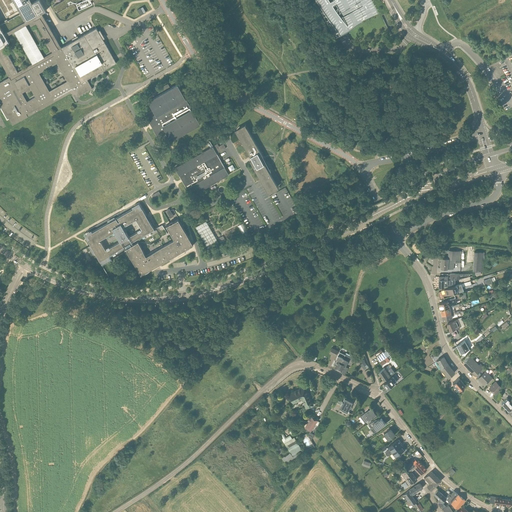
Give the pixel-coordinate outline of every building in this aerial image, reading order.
[(0,60),(9,77),(0,82),(0,94),(1,97),(0,97),(0,101),(8,116),(13,125),(28,117),(39,110),(71,92),(73,94),(75,93),(77,96),(79,97),(80,95),(82,95),(83,93),(85,93),(86,91),(88,92),(89,90),(91,90),(92,87),(88,80),(117,63),(103,39),(101,40),(97,32),(98,31),(96,27),(78,38),(73,41),(61,47),(42,13),(46,11),(39,0),(37,0),(32,3),(30,0),(13,0),(21,13),(0,25),(0,60)] [(93,0),(95,3),(100,0),(63,0),(53,6),(56,11),(58,10),(58,11),(57,12),(60,17),(77,8),(75,5),(76,4),(79,9),(92,4),(90,0),(93,0)] [(314,0),(334,37),(342,33),(379,14),(371,0),(314,0)] [(171,141),(200,124),(178,84),(148,101),(153,110),(145,115),(150,124),(152,123),(153,124),(153,125),(151,126),(158,137),(166,132),(171,141)] [(265,163),(266,162),(264,158),(245,125),(241,127),(235,130),(252,160),(250,161),(269,194),(280,187),(279,188),(265,163)] [(229,175),(216,153),(213,146),(175,168),(191,196),(229,175)] [(141,242),(164,229),(162,225),(154,230),(148,218),(147,217),(142,208),(140,209),(138,206),(87,234),(89,238),(87,239),(91,246),(93,249),(99,261),(121,248),(123,247),(125,246),(141,275),(152,268),(193,245),(178,219),(166,225),(174,240),(163,246),(163,245),(146,255),(138,241),(133,244),(132,242),(138,239),(139,239),(141,242)] [(208,250),(219,244),(206,221),(196,227),(208,250)] [(244,223),(239,225),(243,234),(248,231),(244,223)] [(460,260),(461,251),(449,250),(448,258),(441,258),(440,268),(454,269),(454,262),(460,263),(460,260)] [(459,279),(459,274),(450,274),(450,277),(448,277),(439,277),(439,288),(443,288),(447,287),(447,285),(451,285),(451,284),(457,284),(457,279),(459,279)] [(444,290),(439,292),(439,295),(439,297),(451,293),(452,296),(458,294),(457,291),(471,287),(476,286),(474,280),(464,283),(455,285),(444,289),(444,290)] [(454,307),(453,305),(457,304),(455,298),(449,300),(448,301),(439,303),(440,310),(454,307)] [(441,315),(455,312),(454,308),(463,305),(463,303),(461,303),(457,304),(453,305),(454,307),(440,310),(441,315)] [(455,315),(455,312),(441,315),(443,321),(452,319),(451,316),(455,315)] [(461,318),(458,320),(447,324),(450,331),(449,331),(455,342),(462,338),(456,328),(460,327),(460,328),(465,326),(461,318)] [(462,338),(455,342),(461,353),(469,349),(464,338),(462,338)] [(336,356),(339,350),(333,347),(329,353),(336,356)] [(340,352),(338,356),(336,359),(337,360),(335,364),(336,364),(334,368),(338,370),(345,355),(340,352)] [(382,365),(389,361),(383,352),(376,357),(382,365)] [(345,355),(338,370),(342,372),(343,370),(344,370),(350,357),(349,357),(345,355)] [(441,368),(448,364),(443,357),(437,361),(441,368)] [(464,363),(478,378),(485,371),(482,368),(483,367),(480,364),(478,366),(469,357),(464,363)] [(455,372),(448,364),(441,368),(448,377),(455,372)] [(388,373),(385,368),(379,372),(384,380),(396,373),(394,370),(388,373)] [(485,371),(478,378),(484,384),(491,378),(485,371)] [(387,389),(395,382),(392,377),(384,384),(387,389)] [(453,383),(455,385),(459,390),(465,385),(459,378),(453,383)] [(495,393),(499,390),(497,388),(500,386),(496,382),(490,387),(495,393)] [(313,405),(305,387),(289,394),(293,403),(302,399),(306,408),(313,405)] [(501,403),(508,410),(511,406),(511,398),(510,400),(504,393),(501,398),(504,401),(501,403)] [(353,402),(345,398),(343,401),(338,399),(337,403),(341,405),(340,408),(347,412),(353,402)] [(261,406),(258,402),(251,408),(254,412),(261,406)] [(370,419),(376,414),(371,409),(361,416),(360,417),(365,423),(366,422),(367,424),(371,421),(370,419)] [(307,420),(309,421),(305,428),(311,431),(318,420),(312,417),(311,418),(309,417),(307,420)] [(374,421),(368,425),(371,429),(373,427),(376,431),(377,431),(385,425),(386,424),(381,418),(379,420),(379,419),(375,422),(374,421)] [(388,440),(395,435),(390,429),(384,434),(388,440)] [(302,451),(296,441),(294,438),(295,438),(294,437),(292,438),(290,435),(286,437),(282,432),(282,431),(281,432),(279,434),(290,453),(285,457),(284,456),(282,458),(288,467),(302,455),(300,453),(302,451)] [(406,449),(401,443),(398,440),(393,444),(388,447),(389,449),(387,451),(386,452),(386,454),(386,455),(387,456),(388,456),(390,455),(394,452),(397,457),(401,454),(400,453),(406,449)] [(279,456),(283,453),(281,449),(277,443),(273,445),(274,447),(277,451),(279,456)] [(414,459),(412,461),(414,465),(423,473),(427,470),(418,461),(417,462),(414,459)] [(414,465),(412,461),(412,462),(407,465),(409,468),(404,473),(402,475),(409,485),(417,480),(411,472),(414,469),(421,475),(423,473),(414,465)] [(431,490),(441,481),(431,472),(424,478),(430,484),(427,487),(431,490)] [(407,499),(408,499),(414,508),(416,506),(420,511),(423,509),(420,504),(417,505),(415,502),(416,502),(413,497),(412,495),(423,488),(420,484),(419,484),(417,485),(414,486),(404,494),(407,499)] [(441,508),(446,505),(443,502),(446,498),(440,493),(439,491),(438,491),(434,494),(440,499),(438,501),(440,502),(438,504),(441,508)] [(443,502),(446,505),(451,502),(458,494),(454,491),(451,494),(450,493),(446,498),(443,502)] [(458,511),(460,510),(459,508),(465,500),(458,495),(451,503),(452,504),(455,506),(454,508),(458,511)]
